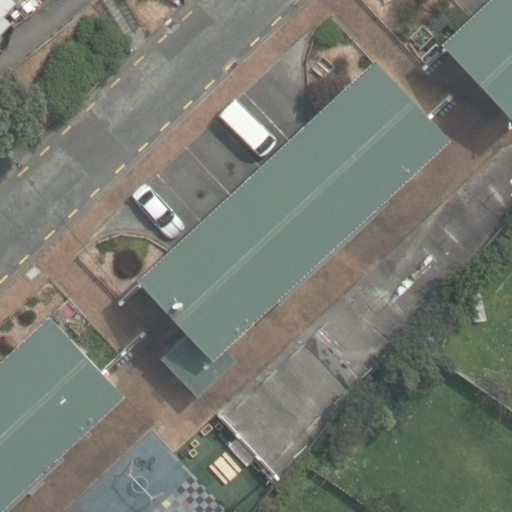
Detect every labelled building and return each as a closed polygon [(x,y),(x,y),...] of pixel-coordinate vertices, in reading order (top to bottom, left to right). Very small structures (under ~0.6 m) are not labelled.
[(0,0),(0,16),(14,3),(10,0),(0,0)] [(511,0),(491,0),(475,15),(447,41),(511,109),(511,0)] [(231,347),(457,136),(434,112),(383,56),(379,59),(319,115),(176,247),(144,277),(192,328),(219,358),(231,347)] [(0,511),(3,511),(133,392),(109,367),(56,312),(0,364),(0,511)] [(243,360),(231,347),(219,358),(192,328),(163,354),(202,397),(243,360)]
